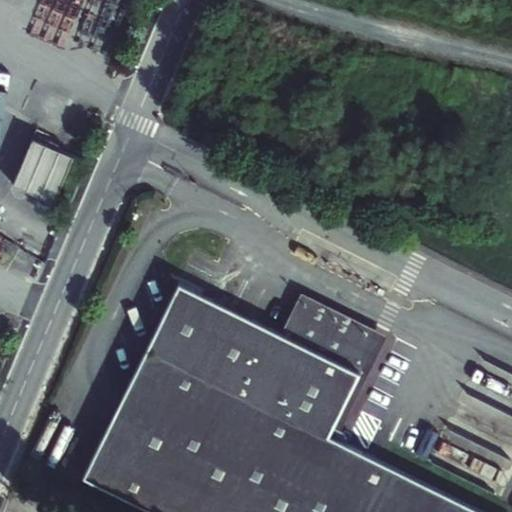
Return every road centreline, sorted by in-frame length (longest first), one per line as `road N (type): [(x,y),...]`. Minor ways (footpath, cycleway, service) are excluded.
road 1 (unclassified): [(0,443),(186,0)]
road 2 (unknown): [(0,23),(147,91)]
